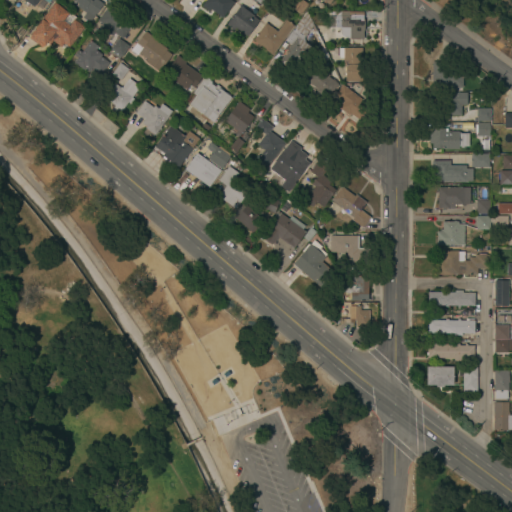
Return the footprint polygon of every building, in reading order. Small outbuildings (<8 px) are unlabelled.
[(90,22),(83,17),(85,14),(83,12),(83,11),(76,7),(78,5),(70,0),(95,0),(103,5),(90,22)] [(210,10),(208,12),(201,7),(206,0),(229,0),(234,3),(222,19),(210,10)] [(290,7),(294,0),(300,0),(307,5),(300,15),(290,7)] [(277,20),(268,13),(275,2),(285,9),(277,20)] [(73,19),(83,27),(69,47),(68,47),(65,50),(52,40),(49,44),(46,42),(43,46),(43,45),(41,47),(28,37),(54,3),(68,13),(62,21),(68,25),(73,19)] [(102,34),(107,28),(98,21),(110,5),(117,11),(115,12),(130,23),(119,37),(115,35),(111,41),(102,34)] [(239,5),(253,15),(252,16),(258,20),(246,36),(234,28),(232,30),(225,25),(239,5)] [(312,25),(303,38),(304,43),(311,48),(293,73),(278,62),(290,46),(284,41),(301,16),(302,17),(305,12),(312,25)] [(345,40),(345,29),(329,29),(329,17),(338,17),(338,12),(364,12),(363,12),(363,20),(364,20),(364,32),(363,32),(363,40),(345,40)] [(264,51),(265,50),(260,47),(258,49),(255,46),(257,44),(253,41),(265,24),(277,32),(285,21),(293,27),(271,56),(264,51)] [(146,62),(147,60),(139,54),(141,50),(136,45),(145,32),(155,39),(154,40),(167,50),(166,51),(172,56),(159,72),(146,62)] [(110,50),(118,39),(129,47),(122,58),(110,50)] [(78,51),(81,53),(90,41),(98,47),(95,51),(101,55),(100,57),(109,64),(100,76),(92,70),(90,73),(84,69),(83,71),(73,64),(77,59),(74,57),(76,54),(78,51)] [(314,57),(323,47),(329,58),(325,60),(314,57)] [(345,67),(343,67),(343,59),(338,59),(338,48),(362,48),(362,65),(365,65),(365,82),(345,82),(345,67)] [(163,75),(177,56),(186,62),(184,65),(201,77),(193,89),(189,86),(186,91),(163,75)] [(435,80),(432,80),(432,63),(462,62),(462,89),(435,89),(435,80)] [(104,98),(114,84),(116,85),(120,81),(111,75),(120,63),(128,70),(124,76),(140,87),(131,98),(133,100),(130,105),(128,104),(122,112),(104,98)] [(328,99),(325,97),(325,98),(315,91),(316,89),(310,85),(310,84),(304,80),(314,65),(329,75),(330,76),(328,78),(338,85),(328,99)] [(206,123),(208,120),(189,105),(195,97),(192,95),(205,77),(232,98),(231,98),(210,126),(206,123)] [(338,109),(342,103),(334,97),(342,85),(354,93),(352,96),(364,104),(353,119),(338,109)] [(437,99),(442,99),(442,94),(467,94),(467,106),(461,106),(461,118),(438,119),(437,99)] [(153,108),(154,106),(158,109),(162,105),(172,112),(155,136),(144,129),(145,127),(141,124),(144,121),(135,114),(144,102),(153,108)] [(234,135),(237,132),(224,122),(238,102),(249,110),(247,114),(253,119),(244,132),(249,136),(244,142),(234,135)] [(476,122),(477,109),(489,109),(489,122),(476,122)] [(502,127),(511,127),(511,112),(503,112),(502,127)] [(268,166),(258,158),(263,151),(257,146),(257,145),(256,144),(264,134),(255,128),(261,119),(273,128),(269,133),(284,144),(268,166)] [(476,137),(476,124),(489,123),(489,136),(476,137)] [(188,152),(189,152),(178,168),(153,149),(170,126),(183,136),(186,132),(197,140),(188,152)] [(432,150),(432,129),(447,129),(447,132),(459,133),(459,134),(469,134),(469,148),(458,148),(458,150),(432,150)] [(237,138),(243,142),(235,153),(229,148),(237,138)] [(294,184),(276,170),(279,165),(276,162),(291,141),(301,149),(295,157),(303,163),(303,164),(307,167),(298,179),(294,184)] [(220,169),(207,159),(212,152),(205,148),(209,142),(216,147),(216,146),(217,147),(218,146),(229,154),(228,155),(229,156),(220,169)] [(185,168),(196,154),(220,172),(210,186),(200,179),(185,168)] [(471,168),(471,154),(489,154),(489,168),(472,168),(472,181),(465,181),(465,182),(441,182),(441,184),(439,184),(439,182),(435,182),(435,174),(433,174),(433,170),(430,170),(430,161),(449,161),(449,165),(465,165),(465,169),(471,169),(471,168)] [(511,170),(502,170),(502,156),(511,156),(511,170)] [(322,208),(315,203),(312,208),(304,202),(310,194),(309,194),(314,187),(311,185),(317,178),(309,172),(317,162),(327,169),(321,176),(337,187),(322,208)] [(228,167),(239,175),(232,183),(247,194),(236,210),(226,202),(226,201),(219,196),(226,186),(218,181),(219,179),(228,167)] [(499,172),(511,172),(511,185),(499,185),(499,178),(499,172)] [(490,186),(499,186),(499,196),(490,196),(490,186)] [(351,221),(352,218),(342,210),(343,209),(331,200),(341,187),(354,197),(355,195),(365,203),(364,205),(371,210),(367,217),(369,219),(362,229),(351,221)] [(437,209),(437,188),(469,188),(469,206),(454,205),(454,209),(437,209)] [(274,214),(262,209),(266,198),(278,202),(274,214)] [(476,214),(476,201),(490,201),(490,214),(476,214)] [(511,214),(497,214),(497,204),(511,204),(511,214)] [(253,234),(235,219),(246,206),(264,221),(253,234)] [(278,237),(273,245),(261,237),(270,225),(268,224),(277,211),(288,220),(291,216),(305,227),(303,231),(305,232),(293,249),(278,237)] [(492,230),(492,216),(507,217),(507,230),(492,230)] [(489,231),(476,231),(476,217),(490,217),(489,231)] [(436,246),(437,232),(440,232),(440,230),(442,230),(442,222),(458,223),(458,225),(464,225),(464,246),(436,246)] [(302,238),(310,228),(316,232),(308,242),(302,238)] [(365,268),(345,268),(345,261),(337,261),(337,253),(330,253),(330,237),(358,236),(358,248),(365,248),(365,268)] [(302,252),(301,251),(307,243),(309,245),(313,240),(321,247),(319,248),(326,254),(320,261),(333,273),(320,288),(292,264),(302,252)] [(458,253),(464,253),(464,261),(469,261),(469,258),(475,258),(475,255),(490,256),(489,270),(477,269),(477,276),(438,275),(439,252),(458,253)] [(350,302),(350,293),(343,293),(344,275),(368,276),(367,302),(350,302)] [(494,310),(494,281),(508,281),(508,307),(502,307),(501,310),(494,310)] [(428,306),(428,293),(448,293),(448,291),(461,291),(461,294),(475,294),(474,307),(428,306)] [(368,327),(354,327),(354,319),(348,319),(348,314),(354,314),(354,306),(359,306),(359,310),(368,310),(368,327)] [(473,334),(427,334),(427,321),(473,321),(473,334)] [(493,340),(494,326),(508,326),(508,340),(493,340)] [(494,353),(494,341),(507,341),(507,353),(494,353)] [(453,362),(453,359),(427,359),(427,346),(473,347),(473,360),(462,360),(462,362),(453,362)] [(462,393),(462,366),(477,366),(477,393),(462,393)] [(426,386),(426,367),(453,367),(453,387),(426,386)] [(508,378),(511,378),(510,392),(507,392),(507,400),(494,400),(494,393),(494,371),(508,372),(508,378)] [(511,431),(493,431),(493,403),(508,403),(508,413),(509,413),(509,416),(511,416),(511,431)]
